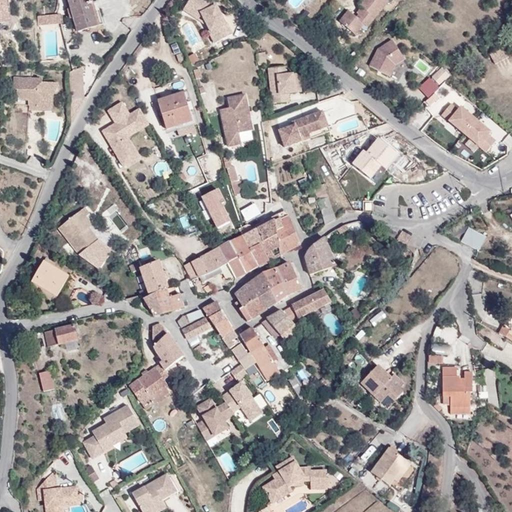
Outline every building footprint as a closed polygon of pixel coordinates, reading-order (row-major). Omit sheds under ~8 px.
[(69,0),(72,9),(74,18),(79,33),(88,29),(90,34),(105,29),(96,0),(69,0)] [(201,13),(202,14),(206,23),(205,23),(216,43),(233,33),(227,22),(226,23),(216,5),(214,6),(211,1),(209,0),(189,0),(187,4),(201,13)] [(362,0),(358,6),(361,9),(356,15),(358,17),(357,19),(351,14),(342,24),(355,35),(364,25),(368,29),(375,21),(374,19),(388,3),(390,4),(393,0),(362,0)] [(199,19),(202,14),(201,13),(187,4),(183,10),(199,19)] [(351,14),(348,11),(339,22),(342,24),(351,14)] [(38,25),(61,24),(60,15),(38,16),(38,25)] [(391,41),(377,51),(369,67),(389,77),(395,66),(404,60),(391,41)] [(509,57),(503,46),(490,54),(496,64),(509,57)] [(266,64),(264,52),(257,53),(258,65),(266,64)] [(288,93),(294,93),(293,74),(286,75),(286,66),(268,68),(272,103),(289,101),(288,93)] [(68,73),(70,99),(84,98),(83,68),(68,73)] [(439,85),(448,76),(441,69),(432,78),(439,85)] [(30,110),(52,110),(53,96),(57,84),(43,84),(43,80),(15,78),(14,90),(18,90),(15,141),(28,141),(30,110)] [(168,129),(177,126),(180,136),(196,131),(184,93),(159,100),(168,129)] [(254,130),(247,95),(228,98),(230,108),(220,110),(227,146),(241,143),(239,133),(254,130)] [(118,123),(109,128),(112,134),(111,141),(125,167),(140,158),(129,139),(128,140),(127,138),(130,128),(136,125),(139,130),(149,124),(141,109),(131,115),(123,103),(110,111),(118,123)] [(451,106),(441,117),(463,136),(475,122),(460,109),(458,112),(451,106)] [(310,132),(330,126),(324,110),(299,119),(301,122),(295,124),(280,130),(286,146),(312,137),(310,132)] [(475,122),(463,136),(477,149),(484,155),(494,144),(487,138),(489,135),(475,122)] [(128,140),(129,139),(128,137),(139,130),(136,125),(130,128),(127,138),(128,140)] [(277,138),(267,139),(269,153),(278,152),(277,138)] [(388,169),(400,154),(381,138),(369,153),(366,150),(355,164),(372,178),(383,164),(388,169)] [(231,182),(238,180),(234,166),(232,167),(230,161),(225,163),(231,182)] [(240,179),(238,180),(231,182),(236,193),(246,190),(244,183),(241,184),(240,179)] [(336,218),(328,197),(324,184),(313,188),(316,199),(318,199),(319,201),(326,225),(336,218)] [(191,198),(196,195),(190,186),(186,188),(191,198)] [(220,188),(203,196),(218,228),(232,222),(223,203),(226,201),(220,188)] [(243,210),(248,220),(261,213),(256,204),(243,210)] [(80,223),(87,217),(90,214),(86,208),(59,229),(80,255),(98,240),(89,228),(86,231),(80,223)] [(286,217),(285,212),(278,215),(281,222),(289,217),(288,216),(286,217)] [(263,243),(277,236),(276,227),(282,226),(281,222),(278,215),(273,218),(275,220),(265,226),(263,223),(256,227),(250,230),(251,232),(258,229),(263,243)] [(93,225),(87,217),(80,223),(86,231),(89,228),(93,225)] [(299,245),(289,217),(281,222),(282,226),(276,227),(277,236),(282,254),(299,245)] [(275,220),(273,218),(263,223),(265,226),(275,220)] [(369,229),(364,223),(360,222),(356,222),(350,224),(338,230),(341,235),(350,229),(355,238),(369,229)] [(239,229),(243,236),(251,232),(250,230),(247,225),(244,227),(239,229)] [(463,241),(480,250),(487,235),(470,227),(463,241)] [(251,232),(243,236),(251,251),(261,245),(263,243),(258,229),(251,232)] [(397,240),(407,246),(412,237),(403,231),(397,240)] [(251,251),(243,236),(231,243),(247,273),(259,266),(251,251)] [(269,261),(282,254),(277,236),(263,243),(261,245),(269,261)] [(337,266),(325,238),(312,247),(309,251),(305,258),(311,275),(337,266)] [(236,278),(247,273),(231,243),(219,248),(228,264),(235,278),(236,278)] [(259,266),(269,261),(261,245),(251,251),(259,266)] [(228,264),(219,248),(211,252),(220,268),(221,267),(228,264)] [(220,268),(211,252),(192,263),(191,262),(185,265),(193,281),(199,278),(220,268)] [(42,287),(58,296),(72,271),(56,262),(53,267),(45,263),(34,282),(42,287)] [(139,262),(130,266),(132,272),(141,268),(139,262)] [(160,292),(168,289),(159,262),(141,268),(146,281),(149,290),(150,293),(144,295),(146,299),(156,294),(160,292)] [(396,276),(404,267),(399,263),(391,272),(396,276)] [(226,279),(235,278),(228,264),(221,267),(226,279)] [(289,296),(302,290),(290,264),(277,270),(289,296)] [(220,268),(199,278),(202,284),(222,273),(220,268)] [(277,303),(289,296),(277,270),(264,275),(273,289),(271,290),(277,303)] [(258,298),(271,290),(273,289),(264,275),(263,274),(248,284),(249,285),(258,298)] [(149,290),(146,281),(141,282),(144,292),(149,290)] [(236,303),(240,310),(258,298),(249,285),(236,295),(240,301),(236,303)] [(55,301),(58,296),(42,287),(39,292),(55,301)] [(179,296),(176,287),(168,289),(160,292),(156,294),(163,313),(185,307),(181,295),(179,296)] [(267,310),(277,303),(271,290),(258,298),(267,310)] [(314,312),(334,302),(326,291),(305,300),(314,312)] [(163,313),(156,294),(146,299),(144,299),(154,316),(163,313)] [(248,322),(267,310),(258,298),(240,310),(248,322)] [(299,319),(314,312),(305,300),(293,306),(299,319)] [(204,310),(214,325),(226,318),(222,312),(218,303),(204,310)] [(192,323),(204,317),(204,316),(201,310),(189,315),(188,315),(192,323)] [(281,336),(295,324),(283,312),(267,320),(281,336)] [(182,328),(192,323),(188,315),(177,319),(182,328)] [(214,325),(230,350),(241,343),(234,333),(235,332),(226,318),(214,325)] [(210,329),(205,319),(185,330),(183,330),(188,340),(189,340),(210,329)] [(275,338),(281,336),(267,320),(262,323),(275,338)] [(286,341),(299,329),(295,324),(281,336),(286,341)] [(158,353),(163,359),(177,347),(170,337),(175,333),(167,325),(157,337),(161,341),(156,347),(158,353)] [(49,347),(79,341),(76,326),(45,333),(49,347)] [(511,340),(511,331),(504,326),(499,333),(511,340)] [(268,380),(281,373),(274,362),(265,348),(253,329),(241,336),(268,380)] [(237,359),(247,352),(242,344),(232,351),(237,359)] [(200,345),(193,351),(197,356),(204,351),(200,345)] [(265,348),(274,362),(279,359),(270,345),(265,348)] [(162,364),(166,371),(184,357),(177,347),(163,359),(164,361),(161,363),(162,364)] [(430,364),(441,364),(441,356),(430,356),(430,364)] [(164,380),(169,376),(166,371),(162,364),(130,387),(142,404),(165,387),(168,385),(164,380)] [(361,382),(372,393),(387,376),(377,366),(361,382)] [(241,367),(231,374),(238,384),(248,377),(241,367)] [(451,408),(471,408),(470,392),(473,393),(473,373),(465,373),(465,386),(461,386),(460,377),(457,377),(457,368),(443,368),(443,398),(451,397),(451,402),(451,408)] [(484,370),(489,402),(499,407),(493,371),(490,369),(484,370)] [(44,392),(55,389),(51,372),(40,374),(44,392)] [(387,376),(372,393),(375,396),(379,392),(385,399),(388,395),(395,401),(404,392),(401,390),(404,385),(394,376),(391,379),(387,376)] [(289,380),(301,401),(307,398),(294,377),(289,380)] [(320,381),(328,391),(331,388),(324,378),(320,381)] [(243,385),(223,398),(227,404),(234,414),(242,408),(252,422),(263,414),(243,385)] [(169,393),(165,387),(142,404),(146,410),(152,406),(152,405),(169,393)] [(379,392),(375,396),(382,402),(385,399),(379,392)] [(229,429),(225,422),(218,410),(217,410),(212,401),(199,408),(207,421),(199,425),(206,438),(214,433),(216,437),(229,429)] [(225,422),(236,416),(234,414),(227,404),(218,410),(225,422)] [(140,426),(129,407),(105,421),(108,426),(94,435),(96,438),(84,445),(94,460),(129,439),(126,435),(140,426)] [(208,442),(216,437),(214,433),(206,438),(208,442)] [(390,486),(394,480),(408,462),(390,449),(372,473),(390,486)] [(320,487),(327,487),(327,472),(311,473),(311,469),(300,469),(293,459),(278,467),(281,472),(283,476),(275,481),(264,487),(273,502),(292,491),(295,485),(304,485),(304,481),(311,481),(311,490),(320,489),(320,487)] [(408,462),(394,480),(398,483),(411,464),(408,462)] [(93,482),(100,478),(92,465),(85,470),(93,482)] [(283,476),(281,472),(273,476),(275,481),(283,476)] [(62,511),(61,502),(81,498),(79,488),(59,491),(56,474),(38,491),(40,499),(47,498),(49,511),(62,511)] [(143,511),(144,511),(163,502),(162,499),(176,491),(167,475),(133,494),(143,511)] [(81,502),(81,498),(61,502),(62,511),(66,511),(65,505),(81,502)] [(157,511),(166,507),(163,502),(144,511),(157,511)]
